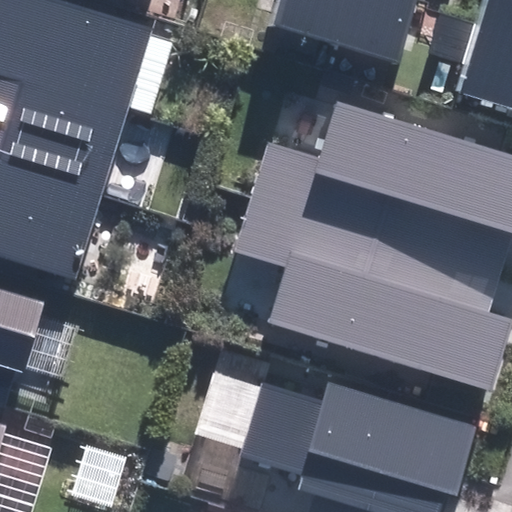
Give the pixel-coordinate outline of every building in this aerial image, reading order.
[(0,0),(0,256),(76,280),(129,106),(150,112),(172,40),(151,34),(153,28),(62,0),(0,0)] [(282,0),(275,24),(398,62),(417,0),(282,0)] [(511,0),(490,0),(461,93),(511,108),(511,0)] [(266,320),(493,390),(511,329),(511,319),(488,312),(511,236),(511,154),(340,101),(323,155),(269,138),(235,249),(283,264),(266,320)] [(42,300),(0,287),(0,364),(20,371),(42,300)] [(300,490),(374,511),(438,511),(445,492),(457,496),(478,425),(330,381),(324,402),(263,384),(241,459),(304,477),(300,490)]
